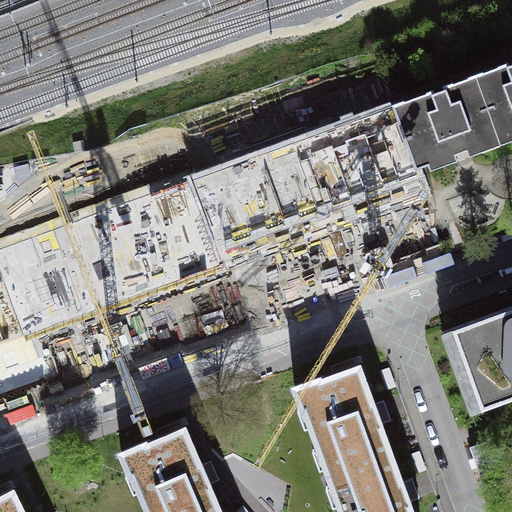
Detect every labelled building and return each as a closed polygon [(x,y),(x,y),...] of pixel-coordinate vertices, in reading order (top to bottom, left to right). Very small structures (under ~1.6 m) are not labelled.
[(511,64),(509,65),(508,63),(476,75),(501,144),(511,139),(511,64)] [(501,144),(476,75),(443,86),(444,89),(434,93),(433,90),(393,105),(416,168),(431,162),(433,169),(456,160),(454,154),(460,152),(466,149),(468,156),(501,144)] [(64,322),(424,191),(416,168),(393,105),(0,248),(0,402),(44,386),(26,336),(33,334),(35,338),(65,327),(64,322)] [(511,306),(453,328),(482,408),(511,396),(511,306)] [(319,377),(294,386),(302,408),(304,408),(342,511),(412,511),(410,504),(412,503),(407,491),(403,478),(401,479),(382,426),(384,425),(379,413),(374,400),(372,401),(359,364),(320,379),(319,377)] [(145,441),(121,451),(130,474),(132,473),(149,511),(221,511),(210,486),(212,486),(207,473),(202,462),(200,462),(184,427),(146,443),(145,441)] [(0,511),(24,511),(13,488),(0,494),(0,511)]
